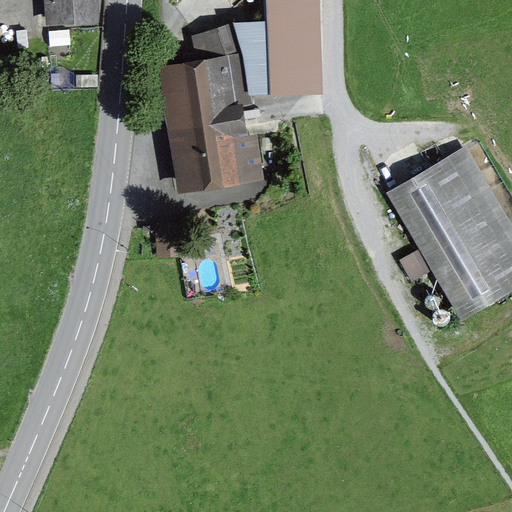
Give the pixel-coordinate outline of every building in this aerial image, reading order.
[(93,0),(45,0),(49,26),(96,21),(93,0)] [(231,25),(247,101),(319,96),(314,0),(264,0),(264,25),(231,25)] [(247,101),(231,25),(194,38),(196,61),(159,67),(176,195),(249,183),(234,103),(247,101)] [(460,323),(511,292),(511,232),(463,149),(385,195),(460,323)] [(182,226),(154,228),(157,261),(185,258),(182,226)]
